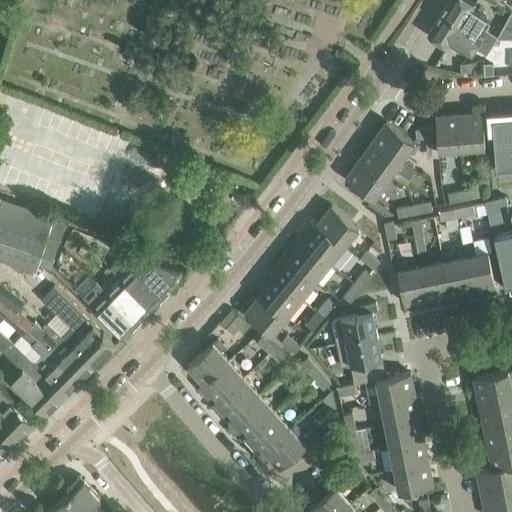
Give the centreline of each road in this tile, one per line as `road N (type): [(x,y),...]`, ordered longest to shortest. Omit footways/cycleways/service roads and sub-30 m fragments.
road 1 (unclassified): [(147,368),(259,240),(379,79)]
road 2 (residential): [(511,326),(451,339),(433,351),(461,511)]
road 3 (residential): [(272,511),(147,368)]
road 4 (residential): [(379,79),(413,99),(511,92)]
